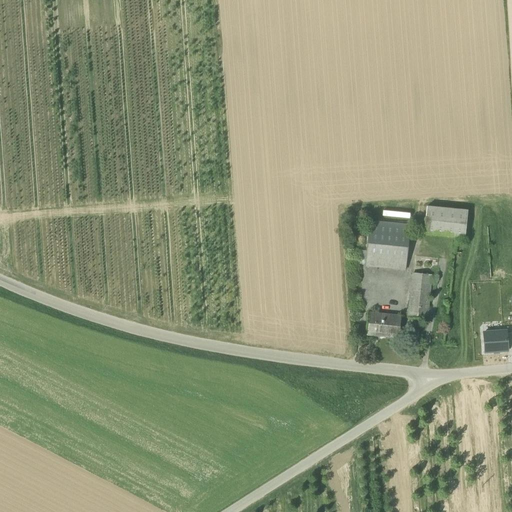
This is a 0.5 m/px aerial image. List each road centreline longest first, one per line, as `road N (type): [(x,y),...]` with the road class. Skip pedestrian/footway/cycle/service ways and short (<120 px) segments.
road 1 (unclassified): [(446,374),(261,356),(156,335),(0,278)]
road 2 (unclassified): [(231,511),(446,374)]
